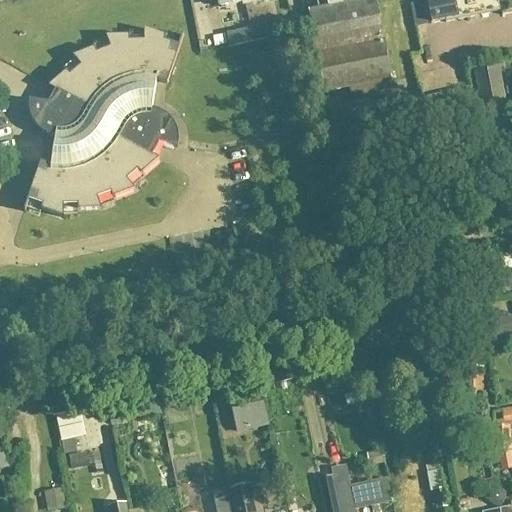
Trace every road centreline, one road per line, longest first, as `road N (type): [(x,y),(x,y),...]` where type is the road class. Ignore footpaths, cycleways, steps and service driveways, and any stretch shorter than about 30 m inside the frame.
road 1 (residential): [(0,410),(416,323)]
road 2 (residential): [(511,143),(467,189),(471,286),(462,305),(416,323)]
road 3 (residential): [(223,219),(4,261)]
